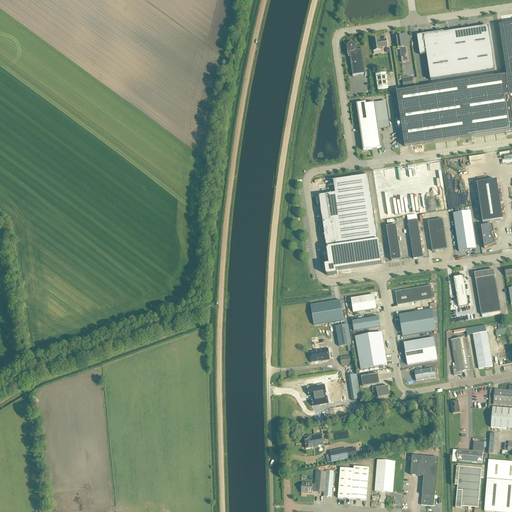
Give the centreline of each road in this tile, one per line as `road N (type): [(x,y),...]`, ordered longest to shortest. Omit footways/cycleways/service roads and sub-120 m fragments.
road 1 (track): [(265,0),(239,121),(222,278),(223,511)]
road 2 (track): [(313,0),(271,238),(267,359)]
road 3 (unclassified): [(381,275),(404,390),(511,375)]
road 4 (unclassified): [(352,165),(334,42),(342,32),(413,21)]
road 5 (unclassified): [(381,275),(320,277),(306,179),(352,165)]
road 6 (unclassified): [(352,165),(511,142)]
road 7 (unclassified): [(267,359),(272,511)]
road 8 (unclassified): [(511,255),(381,275)]
